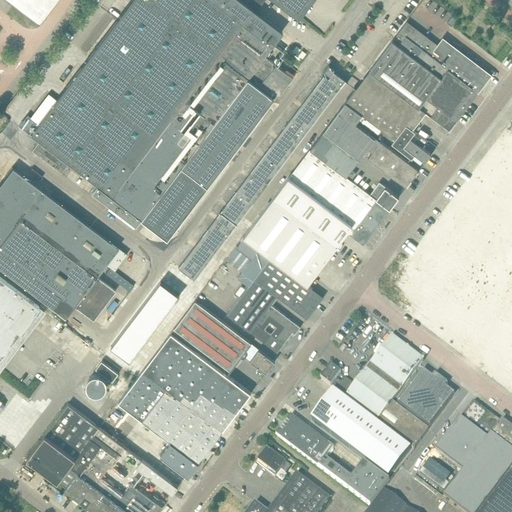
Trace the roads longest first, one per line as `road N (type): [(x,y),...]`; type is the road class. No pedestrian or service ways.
road 1 (unclassified): [(186,511),(356,290)]
road 2 (unclassified): [(356,290),(511,87)]
road 3 (unclassified): [(511,408),(356,290)]
road 4 (unknown): [(255,421),(340,490),(341,511)]
